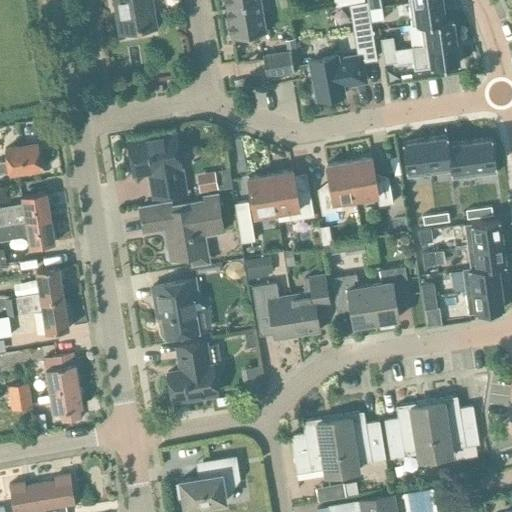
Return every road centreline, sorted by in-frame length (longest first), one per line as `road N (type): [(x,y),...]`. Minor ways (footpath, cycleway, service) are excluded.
road 1 (tertiary): [(129,436),(80,124)]
road 2 (residential): [(209,99),(292,135),(506,96)]
road 3 (residential): [(263,417),(333,359),(511,334)]
road 4 (residential): [(129,436),(263,417)]
road 5 (residential): [(80,124),(209,99)]
road 6 (residential): [(0,460),(129,436)]
road 7 (tertiary): [(80,124),(59,0)]
